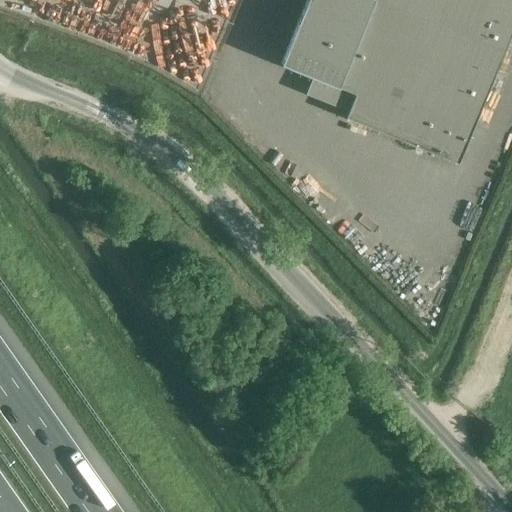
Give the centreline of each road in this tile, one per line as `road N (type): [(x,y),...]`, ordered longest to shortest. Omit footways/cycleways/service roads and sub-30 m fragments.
road 1 (tertiary): [(511,501),(197,173),(106,110),(0,69)]
road 2 (motorway): [(94,511),(0,376)]
